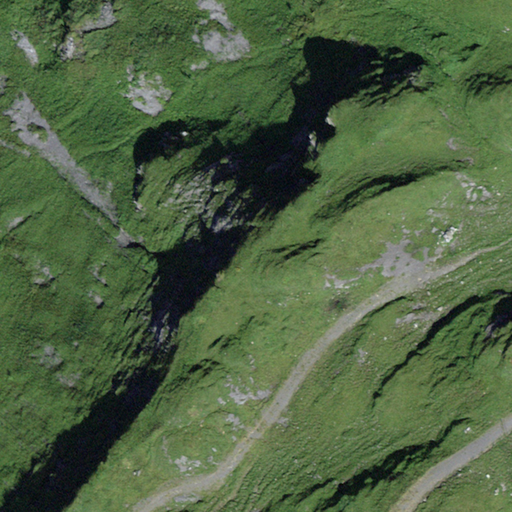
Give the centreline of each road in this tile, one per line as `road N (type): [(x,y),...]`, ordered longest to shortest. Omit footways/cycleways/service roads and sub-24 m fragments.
road 1 (track): [(146,511),(222,473),(335,330),(372,302),(511,248)]
road 2 (track): [(402,511),(435,475),(511,420)]
